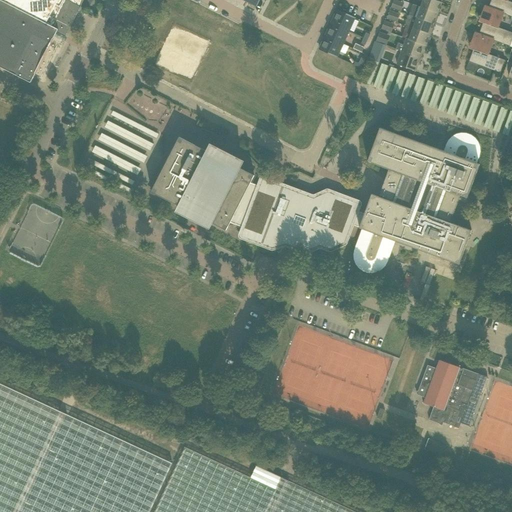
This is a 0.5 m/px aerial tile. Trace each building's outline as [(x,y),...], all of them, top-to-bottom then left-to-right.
[(67,33),(80,8),(64,0),(0,0),(0,66),(31,82),(36,74),(41,77),(59,42),(62,43),(67,33)] [(400,0),(393,0),(391,7),(401,10),(404,1),(400,0)] [(441,2),(434,0),(423,0),(421,7),(440,14),(441,9),(440,8),(442,2),(441,2)] [(504,13),(511,16),(511,2),(508,1),(508,0),(491,0),(489,7),(504,13)] [(504,13),(489,7),(485,6),(481,18),(484,19),(479,34),(494,40),(510,46),(511,40),(511,32),(498,27),(504,13)] [(421,7),(417,18),(435,24),(437,18),(438,18),(440,14),(421,7)] [(386,17),(396,21),(399,13),(390,9),(386,17)] [(349,31),(355,18),(337,10),(331,23),(349,31)] [(406,26),(432,35),(434,30),(433,30),(435,24),(417,18),(409,15),(405,26),(406,26)] [(391,31),(394,23),(384,19),(381,28),(391,31)] [(343,44),(349,31),(331,23),(326,36),(343,44)] [(430,40),(432,35),(406,26),(402,37),(406,38),(425,45),(426,45),(428,39),(430,40)] [(375,42),(383,44),(386,36),(379,33),(375,42)] [(494,40),(479,34),(475,33),(471,44),(475,46),(469,61),(500,73),(505,60),(489,54),(494,40)] [(337,57),(343,44),(326,36),(320,49),(337,57)] [(402,51),(422,58),(423,55),(422,54),(425,45),(406,38),(404,45),(398,42),(396,49),(402,51)] [(380,53),(373,50),(370,58),(378,61),(380,53)] [(422,58),(402,51),(397,64),(416,71),(419,62),(421,62),(422,58)] [(511,108),(379,64),(372,87),(511,134),(511,108)] [(134,186),(159,132),(112,110),(87,164),(99,169),(98,170),(134,186)] [(351,224),(360,227),(360,228),(361,228),(362,228),(355,250),(354,252),(354,255),(354,257),(354,260),(355,263),(356,265),(358,267),(360,269),(362,270),(364,272),(367,273),(369,273),(372,273),(375,273),(377,272),(380,271),(382,270),(384,268),(386,266),(387,264),(388,261),(394,245),(392,244),(393,240),(459,264),(472,230),(450,222),(460,195),(467,198),(473,183),(480,164),(477,163),(480,157),(481,154),(481,151),(481,149),(480,146),(479,144),(478,141),(477,139),(475,137),(473,136),(470,134),(468,133),(465,133),(462,133),(460,133),(457,134),(455,135),(452,136),(450,138),(448,140),(447,142),(446,144),(445,147),(447,148),(446,152),(380,128),(368,162),(389,169),(379,196),(372,194),(365,213),(356,210),(359,204),(328,192),(314,198),(263,180),(261,186),(251,183),(230,223),(245,228),(242,236),(273,247),(286,243),(306,251),(320,245),(330,248),(344,242),(351,224)] [(213,223),(226,230),(230,223),(251,183),(255,175),(240,168),(242,164),(209,147),(207,151),(180,137),(152,192),(179,206),(177,209),(211,227),(213,223)] [(439,423),(440,421),(454,426),(460,411),(446,405),(460,368),(460,367),(439,360),(436,368),(428,365),(417,394),(425,397),(423,403),(434,407),(429,420),(439,423)] [(460,368),(446,405),(460,411),(454,426),(459,428),(465,412),(471,396),(480,399),(488,377),(463,368),(463,369),(460,368)] [(149,511),(172,463),(59,410),(0,383),(0,511),(149,511)] [(356,511),(257,466),(254,472),(251,477),(186,447),(182,456),(155,511),(356,511)]
